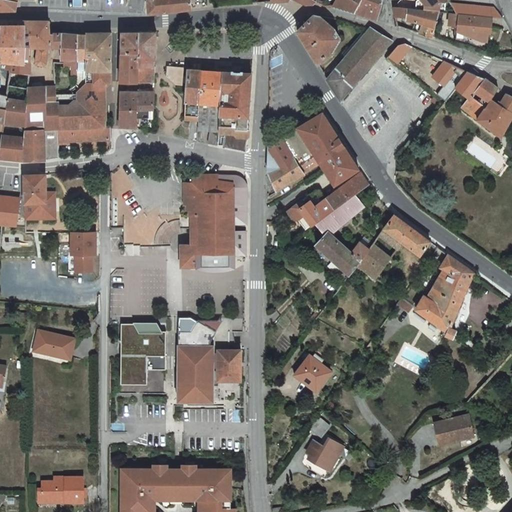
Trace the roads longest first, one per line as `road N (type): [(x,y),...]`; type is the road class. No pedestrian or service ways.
road 1 (secondary): [(266,16),(375,181),(511,288)]
road 2 (residential): [(105,262),(103,438)]
road 3 (residential): [(105,262),(172,261),(180,278),(257,276)]
road 4 (residential): [(255,429),(147,427),(103,438)]
road 5 (unclassified): [(255,429),(257,276)]
road 6 (unclassified): [(259,166),(266,16)]
road 7 (residential): [(116,157),(181,152),(259,166)]
road 8 (residential): [(116,157),(117,17)]
road 9 (residential): [(266,16),(136,17)]
road 10 (unclassified): [(387,28),(511,65)]
road 11 (unclassified): [(266,16),(318,10),(387,28)]
